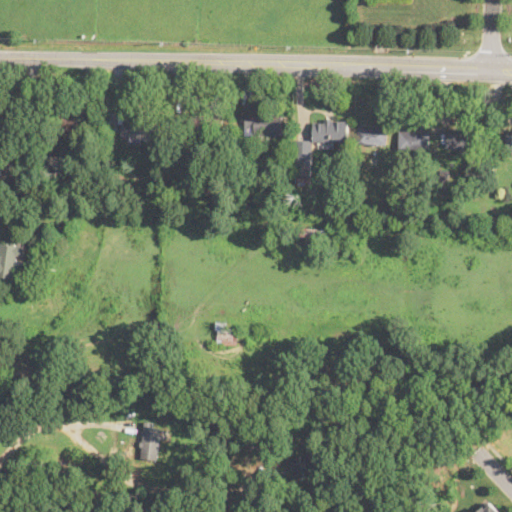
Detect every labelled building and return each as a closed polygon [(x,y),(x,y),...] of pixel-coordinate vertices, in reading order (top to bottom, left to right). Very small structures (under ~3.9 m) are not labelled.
[(93,117),(92,134),(57,133),(58,110),(83,111),(83,117),(93,117)] [(283,136),(246,135),(246,112),(257,112),(257,114),(284,115),(283,136)] [(224,116),(223,137),(184,137),(184,116),(224,116)] [(161,119),(161,140),(131,139),(131,136),(122,135),(123,126),(131,126),(132,118),(161,119)] [(349,121),(349,143),(314,142),(315,123),(331,123),(331,121),(349,121)] [(388,146),(358,144),(359,127),(389,128),(388,146)] [(477,132),(477,149),(447,148),(448,130),(477,132)] [(432,132),(432,150),(400,149),(401,132),(432,132)] [(313,141),(311,185),(295,185),(297,159),(295,159),(296,140),(313,141)] [(287,155),(287,164),(278,164),(278,160),(273,160),(273,155),(287,155)] [(450,170),(449,179),(439,178),(440,169),(450,170)] [(318,229),(317,238),(312,238),(311,244),(307,244),(308,237),(301,237),(302,228),(318,229)] [(50,243),(49,250),(41,248),(43,241),(50,243)] [(26,248),(24,257),(18,256),(14,279),(0,276),(0,255),(2,244),(26,248)] [(238,329),(237,346),(221,345),(222,340),(218,340),(219,330),(216,330),(217,322),(228,323),(227,329),(238,329)] [(160,460),(142,458),(143,448),(141,447),(142,441),(144,441),(146,421),(156,422),(156,428),(163,429),(160,460)] [(270,436),(268,449),(256,447),(258,434),(270,436)] [(323,474),(295,480),(290,460),(295,459),(295,457),(318,452),(323,474)] [(70,458),(71,467),(94,463),(95,471),(59,476),(58,469),(61,469),(60,459),(70,458)] [(493,503),(502,511),(478,511),(485,505),(488,508),(493,503)]
